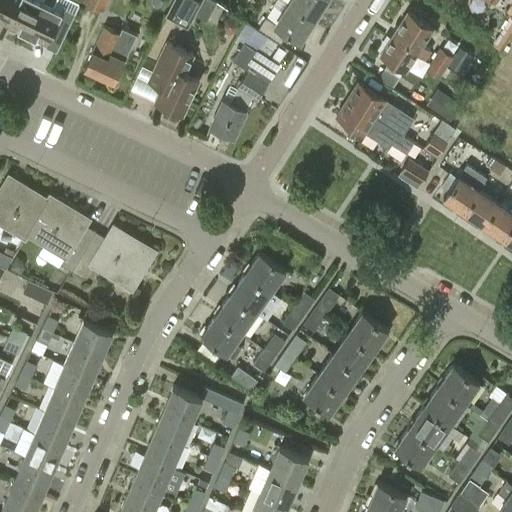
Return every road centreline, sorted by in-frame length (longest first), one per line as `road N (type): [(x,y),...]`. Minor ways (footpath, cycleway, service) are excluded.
road 1 (residential): [(69,511),(109,416),(210,236)]
road 2 (residential): [(245,188),(6,68)]
road 3 (residential): [(325,511),(353,444),(447,308)]
road 4 (residential): [(447,308),(245,188)]
road 5 (residential): [(210,236),(0,132)]
road 6 (residential): [(367,0),(245,188)]
